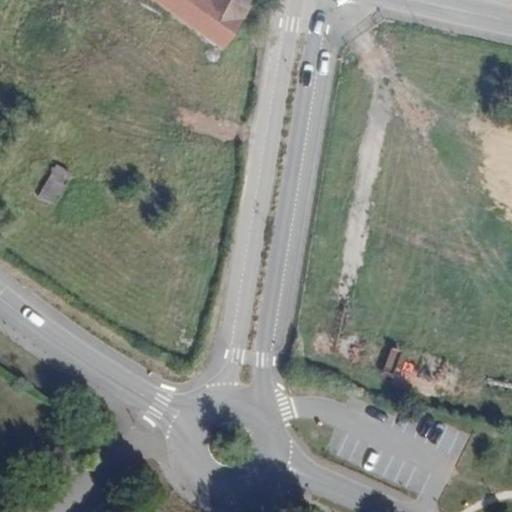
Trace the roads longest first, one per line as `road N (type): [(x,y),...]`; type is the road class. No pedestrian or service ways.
road 1 (tertiary): [(264,411),(263,359),(318,0)]
road 2 (tertiary): [(292,0),(222,398)]
road 3 (tertiary): [(0,294),(187,423)]
road 4 (tertiary): [(187,423),(187,469),(207,488),(251,488),(274,463)]
road 5 (tertiary): [(274,463),(390,511)]
